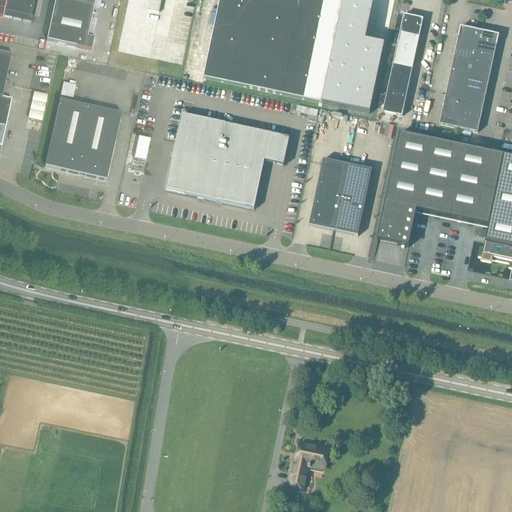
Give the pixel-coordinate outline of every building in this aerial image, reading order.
[(0,0),(0,17),(33,24),(38,0),(0,0)] [(55,0),(53,9),(92,18),(95,0),(55,0)] [(149,0),(145,19),(157,21),(161,0),(149,0)] [(220,0),(203,79),(327,106),(370,115),(384,46),(365,42),(373,4),(356,0),(220,0)] [(88,38),(92,18),(53,9),(46,42),(91,52),(94,40),(88,38)] [(404,16),(382,114),(402,118),(423,20),(404,16)] [(460,28),(439,126),(478,134),(499,36),(480,32),(460,28)] [(0,127),(6,128),(12,101),(2,99),(5,86),(12,55),(0,52),(0,127)] [(47,98),(34,95),(28,122),(42,124),(47,98)] [(106,182),(121,115),(60,101),(45,168),(106,182)] [(176,144),(165,192),(248,211),(253,212),(263,165),(264,162),(283,165),(288,139),(182,116),(176,144)] [(511,158),(403,134),(380,242),(415,249),(422,214),(489,226),(484,249),(480,248),(478,259),(482,260),(481,263),(491,265),(491,262),(492,262),(509,266),(508,270),(511,270),(511,158)] [(371,177),(373,171),(347,166),(323,161),(322,166),(309,227),(334,233),(358,238),(371,177)] [(293,462),(290,474),(287,492),(305,495),(310,469),(325,472),(329,450),(315,447),(316,446),(299,443),(295,462),(293,462)]
